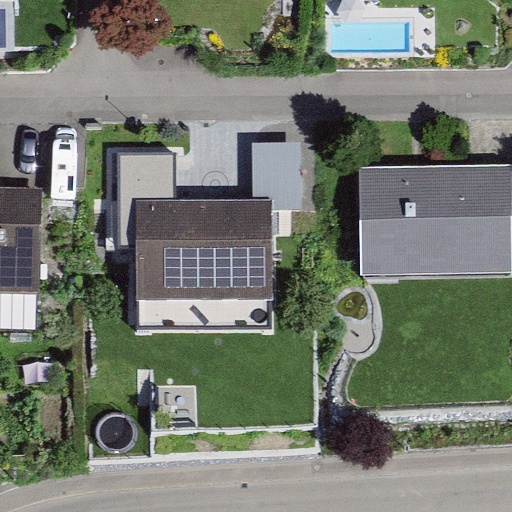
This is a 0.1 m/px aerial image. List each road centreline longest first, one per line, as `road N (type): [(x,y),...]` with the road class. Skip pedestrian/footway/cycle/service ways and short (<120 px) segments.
road 1 (residential): [(0,99),(511,95)]
road 2 (residential): [(305,511),(511,500)]
